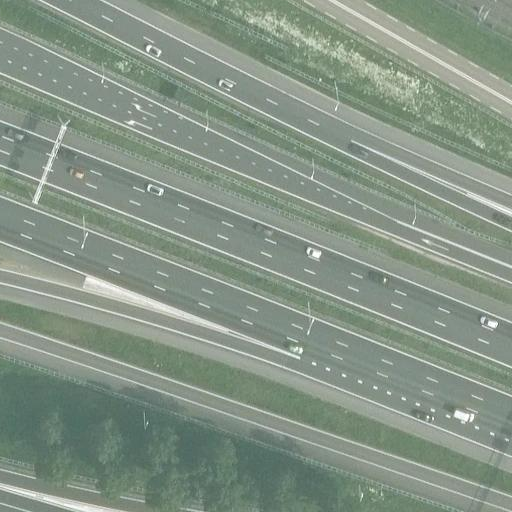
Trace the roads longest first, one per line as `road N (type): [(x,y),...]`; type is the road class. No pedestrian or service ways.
road 1 (motorway): [(511,274),(0,66)]
road 2 (motorway): [(511,350),(0,146)]
road 3 (motorway): [(0,332),(511,508)]
road 4 (motorway): [(0,221),(382,371)]
road 5 (motorway): [(0,279),(382,371)]
road 6 (motorway): [(397,163),(70,0)]
road 7 (secondary): [(511,102),(329,0)]
road 8 (motorway): [(0,477),(153,511)]
road 9 (motorway): [(382,371),(511,423)]
road 10 (motorway): [(511,218),(397,163)]
road 11 (motorway): [(511,208),(397,163)]
